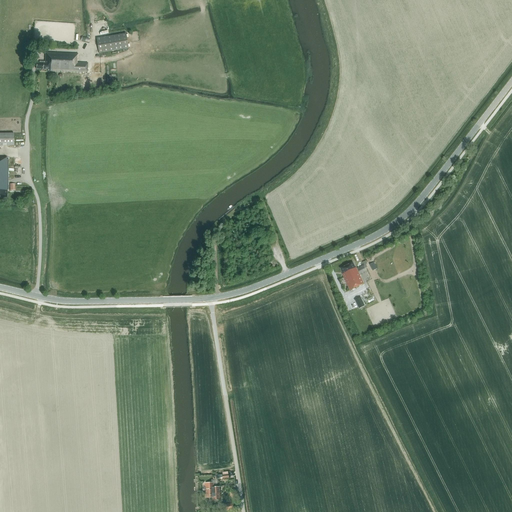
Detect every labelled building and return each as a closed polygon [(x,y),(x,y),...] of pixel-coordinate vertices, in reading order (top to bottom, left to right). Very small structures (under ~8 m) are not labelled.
[(98,48),(99,53),(99,54),(128,49),(126,33),(96,38),(98,48)] [(48,71),(87,73),(88,63),(77,63),(78,54),(46,52),(45,62),(40,61),(40,63),(37,63),(36,69),(48,70),(48,71)] [(0,145),(14,146),(14,134),(0,133),(0,145)] [(8,158),(0,157),(0,197),(7,197),(7,191),(8,190),(8,158)] [(356,268),(355,268),(353,263),(341,268),(344,274),(343,274),(350,290),(364,284),(356,268)] [(365,306),(361,297),(355,300),(359,309),(365,306)] [(206,487),(206,493),(217,492),(217,493),(220,493),(220,492),(220,489),(219,487),(214,487),(214,483),(204,483),(205,487),(206,487)]
